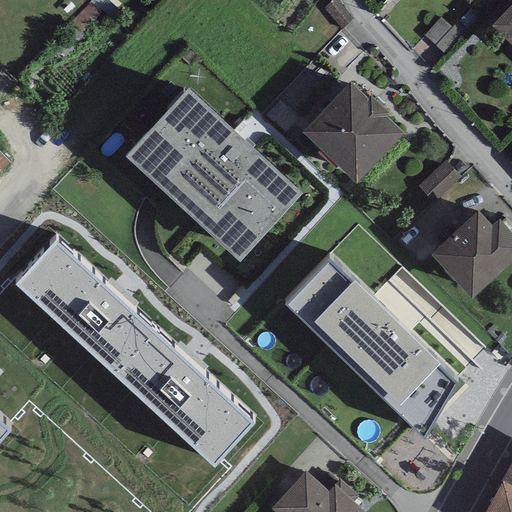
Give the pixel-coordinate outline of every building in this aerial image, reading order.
[(511,0),(508,0),(492,17),(511,37),(511,0)] [(404,123),(351,71),(303,121),(356,172),(404,123)] [(302,177),(188,72),(124,140),(238,246),(302,177)] [(492,214),(478,199),(431,241),(472,287),(511,251),(511,223),(498,208),(492,214)] [(114,375),(154,332),(55,241),(15,285),(114,375)] [(329,245),(287,290),(425,427),(458,365),(329,245)] [(154,332),(114,375),(213,466),(253,423),(154,332)] [(0,413),(0,431),(9,422),(0,413)] [(511,453),(502,472),(511,477),(511,453)] [(329,486),(306,464),(271,501),(283,511),(361,511),(366,507),(353,496),(358,490),(340,474),(329,486)] [(511,511),(511,477),(502,472),(480,511),(511,511)]
